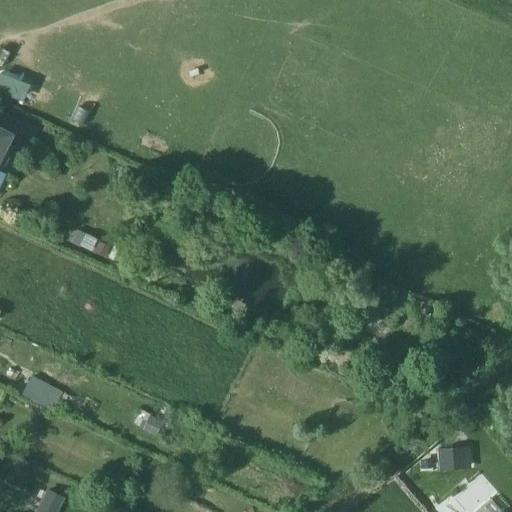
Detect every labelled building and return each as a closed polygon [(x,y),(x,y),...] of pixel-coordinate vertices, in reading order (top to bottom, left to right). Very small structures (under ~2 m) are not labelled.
[(0,93),(20,101),(26,83),(0,73),(0,93)] [(8,135),(0,131),(0,168),(4,167),(9,158),(8,150),(2,147),(8,135)] [(12,372),(7,386),(57,404),(62,390),(12,372)] [(470,446),(437,447),(438,469),(471,467),(470,446)] [(57,511),(64,498),(45,491),(36,511),(57,511)]
